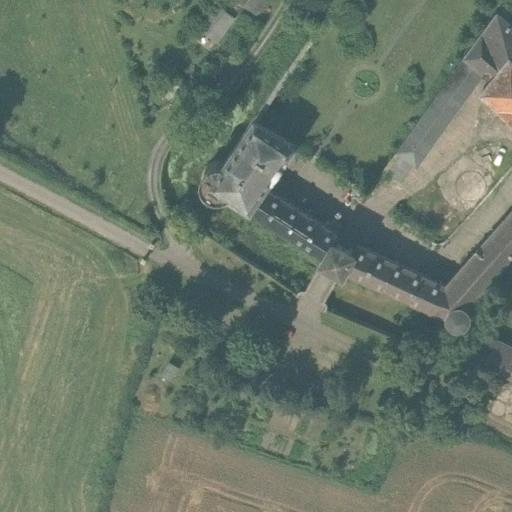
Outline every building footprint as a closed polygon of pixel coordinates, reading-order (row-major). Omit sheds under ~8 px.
[(240,0),(258,14),(268,0),(240,0)] [(234,17),(218,5),(200,28),(216,40),(234,17)] [(496,66),(504,73),(511,64),(511,6),(476,49),(496,66)] [(429,160),(496,66),(476,49),(409,146),(425,157),(429,160)] [(511,64),(504,73),(495,84),(511,97),(511,64)] [(360,265),(459,312),(459,315),(461,319),(463,321),(465,323),(468,324),(471,325),(475,324),(479,323),(481,321),(483,318),(484,316),(485,313),(484,310),(483,307),(482,304),(480,302),(511,265),(511,218),(458,280),(360,234),(280,178),(307,139),(269,111),(236,157),(231,156),(225,157),(220,159),(216,164),(213,169),(213,174),(213,179),(215,184),(219,188),(224,191),(229,192),(235,192),(242,188),(335,251),(332,257),(343,264),(357,271),(360,265)] [(411,176),(425,157),(409,146),(396,165),(411,176)] [(511,339),(505,335),(491,362),(511,372),(511,339)]
